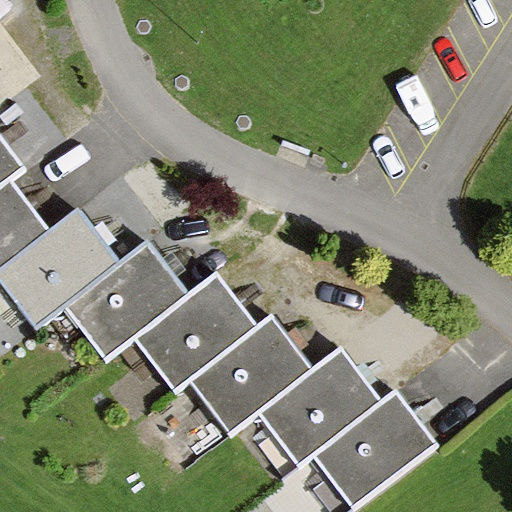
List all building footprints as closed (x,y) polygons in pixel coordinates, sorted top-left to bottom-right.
[(0,182),(11,175),(0,160),(0,182)] [(0,265),(37,238),(0,188),(0,265)] [(102,272),(63,219),(37,238),(0,265),(0,306),(20,333),(52,310),(102,272)] [(174,302),(134,249),(102,272),(52,310),(92,362),(130,334),(174,302)] [(253,329),(212,273),(174,302),(130,334),(171,389),(183,380),(253,329)] [(306,375),(265,320),(253,329),(183,380),(224,436),(253,414),(306,375)] [(378,410),(335,353),(306,375),(253,414),(296,471),(310,460),(378,410)] [(358,511),(435,456),(392,399),(378,410),(310,460),(349,511),(358,511)]
